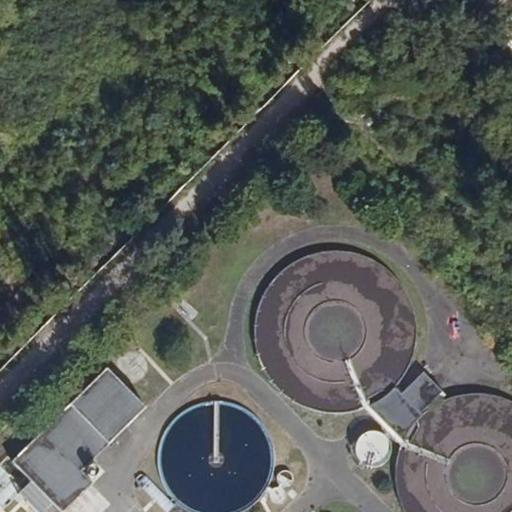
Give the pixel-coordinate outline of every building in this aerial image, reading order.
[(355,411),(361,410),(363,409),(389,432),(384,436),(382,434),(379,433),(375,432),(371,432),(368,433),(365,434),(363,435),(360,437),(359,439),(357,442),(356,445),(355,450),(356,452),(356,454),(358,458),(359,460),(360,462),(362,464),(364,465),(367,466),(370,467),(373,467),(376,467),(378,467),(381,465),(383,464),(385,463),(387,461),(388,459),(390,454),(391,452),(391,450),(391,447),(390,445),(389,442),(388,440),(387,439),(391,435),(402,444),(399,453),(396,464),(396,470),(396,479),(396,481),(397,492),(400,501),(402,508),(404,511),(511,511),(511,403),(501,399),(495,397),(490,396),(484,395),(479,395),(473,395),(468,395),(462,396),(456,397),(451,399),(446,401),(441,403),(436,406),(431,409),(423,415),(421,414),(443,392),(423,372),(402,394),(395,387),(401,380),(404,375),(407,371),(410,365),(412,359),(415,349),(417,338),(417,332),(417,327),(415,316),(413,306),(407,294),(401,285),(394,276),(386,269),(381,265),(371,259),(359,255),(344,252),(330,251),(321,252),(316,254),(306,256),(300,259),(295,262),(286,268),(281,272),(273,280),(266,290),(264,294),(259,305),(257,310),(256,317),(255,321),(254,327),(254,332),(255,344),(256,349),(257,355),(260,364),(264,371),(267,376),(270,380),(277,389),(285,397),(290,400),(295,403),(300,406),(305,408),(310,410),(316,411),(321,413),(333,414),(336,414),(338,414),(344,413),(350,413),(355,411)] [(199,313),(174,289),(168,296),(193,320),(199,313)] [(28,485),(52,504),(62,511),(63,511),(90,479),(77,469),(134,399),(96,368),(13,471),(13,472),(28,485)] [(173,499),(171,501),(145,476),(141,474),(136,479),(137,484),(165,511),(168,511),(177,504),(180,506),(187,511),(190,511),(242,511),(249,509),(255,504),(261,498),(264,494),(266,492),(270,495),(270,497),(270,498),(270,500),(271,501),(272,502),(274,503),(275,504),(277,504),(278,505),(281,504),(282,503),(284,502),(284,501),(285,500),(286,499),(286,497),(286,496),(286,494),(286,493),(285,492),(285,491),(284,490),(285,487),(286,487),(288,487),(289,486),(290,485),(291,484),(292,482),(293,480),(292,477),(291,475),(290,474),(289,473),(287,472),(286,471),(285,471),(283,471),(281,472),(280,473),(279,474),(278,475),(277,476),(277,477),(276,479),(277,480),(277,481),(277,482),(278,484),(279,485),(278,488),(273,489),(268,487),(270,484),(271,480),(273,476),(274,468),(275,464),(275,458),(274,452),(273,444),(270,436),(264,425),(255,416),(249,411),(246,409),(238,406),(234,404),(226,402),(222,402),(218,401),(214,401),(212,401),(206,402),(202,403),(192,407),(191,407),(183,411),(177,416),(171,422),(167,429),(163,436),(161,440),(159,448),(158,456),(158,464),(159,472),(160,476),(161,480),(165,488),(169,494),(173,499)] [(46,511),(52,504),(28,485),(17,500),(32,511),(46,511)]
